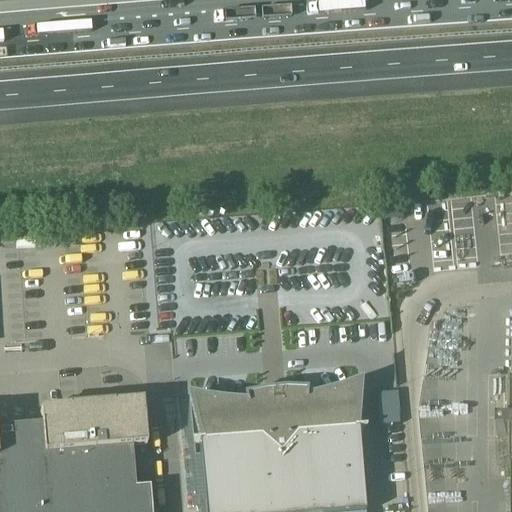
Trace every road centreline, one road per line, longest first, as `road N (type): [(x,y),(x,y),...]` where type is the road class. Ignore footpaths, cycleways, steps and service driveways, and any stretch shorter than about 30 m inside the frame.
road 1 (motorway): [(511,5),(0,44)]
road 2 (motorway): [(0,96),(511,57)]
road 3 (unclassified): [(423,511),(406,345),(427,306),(468,282),(511,280)]
road 4 (unclassified): [(170,511),(159,366)]
